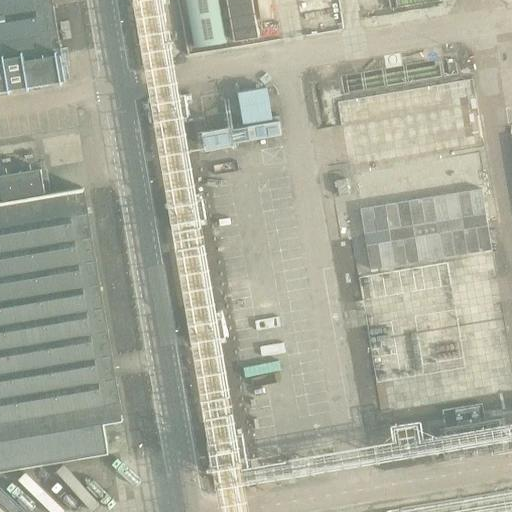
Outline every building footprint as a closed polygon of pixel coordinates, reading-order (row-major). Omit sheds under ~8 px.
[(0,0),(0,89),(65,79),(52,0),(0,0)] [(186,0),(194,48),(226,43),(219,0),(186,0)] [(227,0),(234,41),(259,37),(252,0),(227,0)] [(269,0),(261,0),(263,18),(271,17),(269,0)] [(441,0),(388,0),(390,8),(441,0)] [(233,124),(204,130),(208,148),(283,134),(280,118),(276,119),(269,85),(240,91),(246,126),(233,129),(233,124)] [(0,129),(0,170),(87,155),(79,115),(0,129)] [(479,155),(358,170),(366,235),(488,219),(479,155)] [(0,176),(0,184),(3,201),(46,194),(42,169),(0,176)] [(84,188),(0,201),(0,470),(109,453),(105,423),(123,419),(84,188)]
